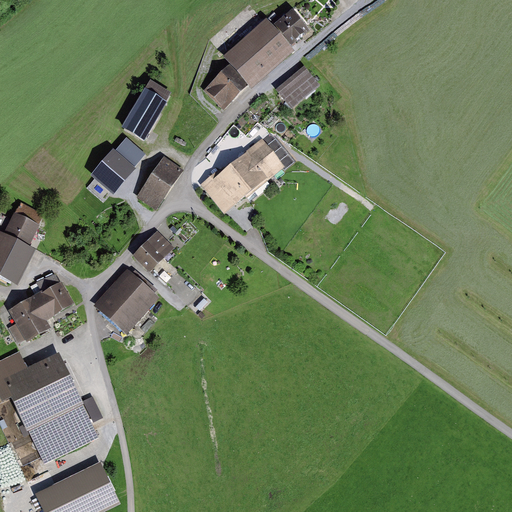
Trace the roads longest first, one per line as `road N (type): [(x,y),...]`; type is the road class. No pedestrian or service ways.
road 1 (unclassified): [(511,434),(209,217),(181,206),(167,210),(91,292),(131,511)]
road 2 (track): [(370,0),(227,121),(191,164),(181,206)]
road 3 (track): [(227,121),(200,90),(209,42),(240,9),(296,0)]
